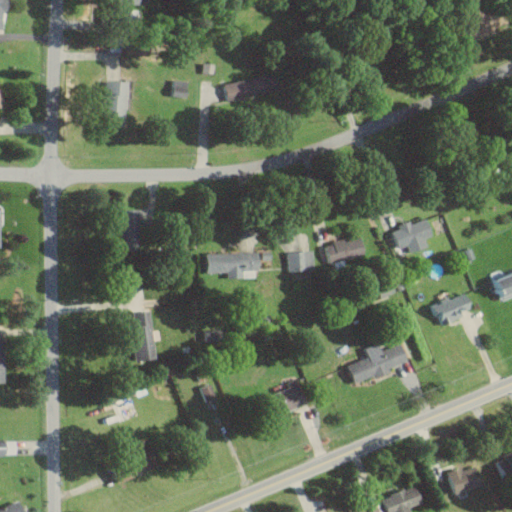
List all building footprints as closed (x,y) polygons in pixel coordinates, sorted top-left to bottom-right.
[(105,0),(106,20),(131,20),(131,10),(122,10),(122,4),(132,4),(132,0),(105,0)] [(459,43),(504,25),(495,3),(450,21),(459,43)] [(379,59),(372,43),(347,54),(354,70),(379,59)] [(210,63),(199,62),(198,72),(209,73),(210,63)] [(218,83),(221,99),(269,89),(266,73),(218,83)] [(169,78),(166,94),(181,97),(184,81),(169,78)] [(95,125),(119,126),(120,80),(100,80),(99,93),(96,93),(95,125)] [(115,250),(134,249),(133,209),(114,209),(115,250)] [(403,245),(406,253),(423,247),(420,238),(427,236),(421,218),(405,223),(404,220),(392,225),(394,229),(386,232),(392,249),(403,245)] [(324,263),(359,255),(356,236),(320,244),(324,263)] [(283,251),(284,271),(309,270),(309,250),(283,251)] [(253,269),(253,251),(199,253),(200,272),(222,272),(222,278),(237,277),(237,270),(253,269)] [(511,269),(487,280),(496,300),(511,293),(511,269)] [(391,292),(388,284),(374,289),(376,297),(391,292)] [(434,324),(459,317),(457,310),(465,308),(461,294),(428,302),(434,324)] [(151,357),(144,309),(127,312),(129,326),(125,327),(130,361),(151,357)] [(342,365),(347,382),(403,364),(396,343),(375,350),(373,343),(360,347),(363,358),(342,365)] [(284,387),(255,401),(264,420),(301,402),(291,379),(282,383),(284,387)] [(211,398),(206,383),(197,387),(202,401),(211,398)] [(0,454),(12,454),(12,441),(0,441),(0,454)] [(110,484),(151,465),(145,451),(104,469),(110,484)] [(478,484),(471,465),(457,470),(456,466),(442,471),(450,494),(478,484)] [(417,502),(411,486),(367,502),(370,511),(405,511),(404,507),(417,502)] [(0,511),(17,511),(13,501),(0,506),(0,511)]
